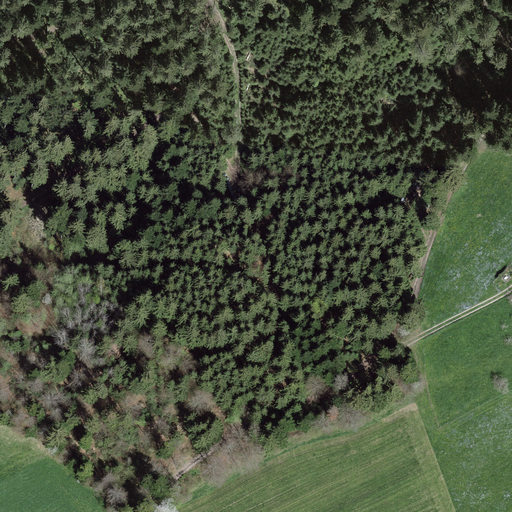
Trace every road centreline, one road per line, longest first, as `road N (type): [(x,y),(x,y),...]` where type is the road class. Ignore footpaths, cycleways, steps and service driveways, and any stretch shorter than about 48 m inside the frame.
road 1 (track): [(0,270),(215,273),(272,293),(269,372),(226,436)]
road 2 (track): [(135,511),(226,436),(298,405),(390,349)]
road 3 (track): [(511,73),(448,202),(390,349)]
road 4 (track): [(236,0),(241,189),(272,293)]
road 5 (track): [(390,349),(511,290)]
